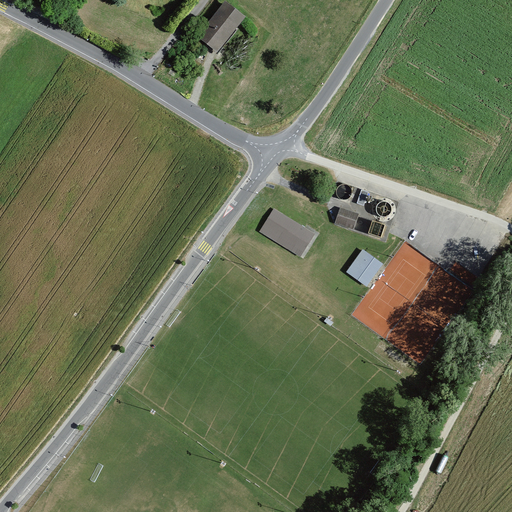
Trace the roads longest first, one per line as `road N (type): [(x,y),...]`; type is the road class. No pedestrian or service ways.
road 1 (unclassified): [(2,511),(81,415),(269,150)]
road 2 (residential): [(0,3),(269,150)]
road 3 (track): [(511,300),(400,511)]
road 4 (unclassified): [(511,222),(287,145)]
road 5 (unclassified): [(287,145),(387,0)]
